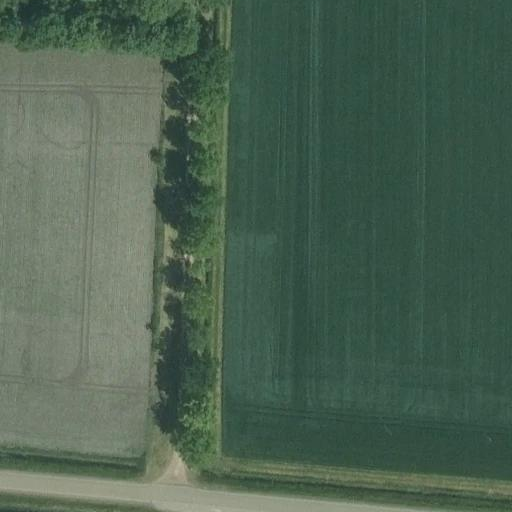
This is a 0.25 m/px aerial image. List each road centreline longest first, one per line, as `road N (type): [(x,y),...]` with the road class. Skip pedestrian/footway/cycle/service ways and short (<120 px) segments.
road 1 (track): [(177,495),(194,0)]
road 2 (residential): [(351,511),(0,479)]
